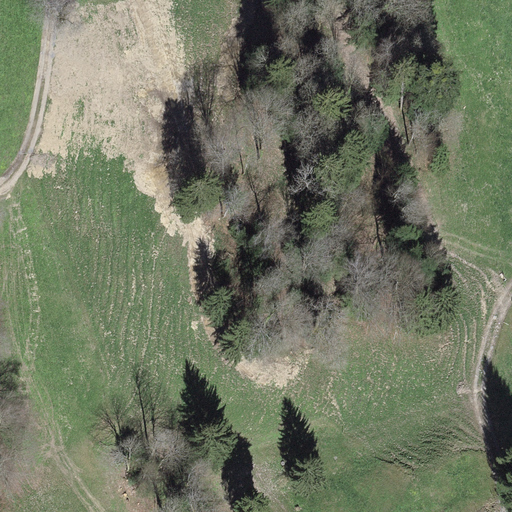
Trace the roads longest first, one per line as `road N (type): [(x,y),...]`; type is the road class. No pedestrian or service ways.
road 1 (track): [(511,296),(494,318),(481,359),(509,511)]
road 2 (track): [(0,206),(24,171),(57,36),(57,0)]
